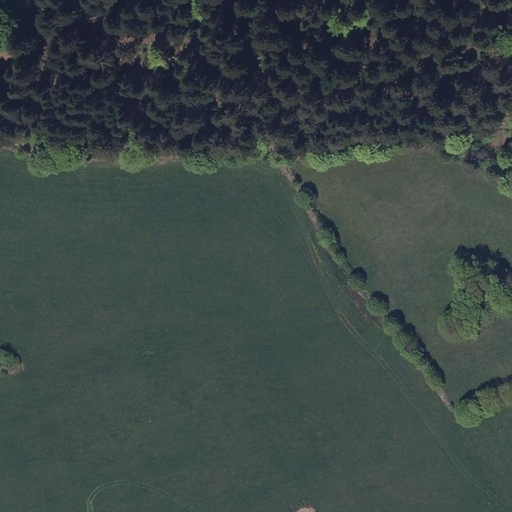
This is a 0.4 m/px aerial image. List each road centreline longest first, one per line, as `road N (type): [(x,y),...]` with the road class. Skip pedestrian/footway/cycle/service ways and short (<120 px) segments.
road 1 (track): [(511,138),(322,152),(0,143)]
road 2 (unclassified): [(0,393),(194,246),(284,151)]
